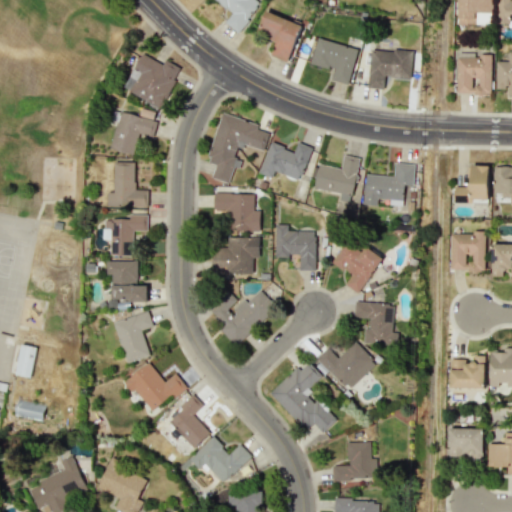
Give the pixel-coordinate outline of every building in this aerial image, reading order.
[(214,0),(231,13),(224,22),(237,32),(260,3),(256,0),(214,0)] [(457,0),(457,24),(490,25),(491,0),(457,0)] [(511,0),(496,0),(496,25),(511,25),(511,0)] [(302,26),(265,10),(256,32),(276,42),(270,55),(286,62),(302,26)] [(357,48),(316,38),(310,63),(334,69),(331,79),(348,83),(357,48)] [(367,87),(383,89),(384,77),(409,79),(412,52),(371,48),(367,87)] [(511,95),(511,51),(508,51),(508,61),(496,61),(495,88),(507,89),(507,95),(511,95)] [(491,55),(473,55),(473,53),(457,52),(456,94),(490,94),(491,55)] [(122,88),(161,108),(181,68),(164,59),(162,64),(140,53),(122,88)] [(110,149),(133,154),(138,133),(152,137),(156,121),(152,120),(154,111),(141,108),(139,115),(119,110),(110,149)] [(263,151),(268,133),(256,129),(258,123),(220,113),(206,162),(215,165),(211,178),(228,183),(233,167),(238,168),(241,159),(233,157),(237,144),(263,151)] [(258,173),(272,178),(274,172),(299,180),(311,147),(297,142),(294,151),(269,142),(258,173)] [(313,189),(339,193),(338,199),(351,201),(359,158),(343,155),(340,168),(317,164),(313,189)] [(133,162),(113,162),(114,192),(107,192),(107,205),(147,204),(147,189),(133,189),(133,162)] [(365,174),(363,205),(376,205),(377,198),(389,199),(389,204),(402,205),(403,185),(413,185),(414,164),(394,163),(393,176),(365,174)] [(489,165),(471,164),(470,186),(454,185),(454,202),(471,203),(471,198),(488,199),(489,165)] [(511,166),(493,166),(493,194),(509,195),(509,202),(511,201),(511,166)] [(253,194),(213,193),(213,209),(227,209),(226,230),(259,231),(259,211),(253,210),(253,194)] [(109,254),(132,255),(132,230),(146,230),(146,214),(128,214),(128,219),(103,219),(102,239),(110,239),(109,254)] [(274,255),(299,256),(298,270),(314,270),(315,231),(287,231),(287,224),(275,224),(274,255)] [(450,270),(484,270),(485,233),(451,232),(450,270)] [(227,237),(227,247),(212,247),(212,274),(254,274),(255,257),(258,257),(258,237),(227,237)] [(381,256),(364,246),(362,249),(345,239),(331,263),(350,274),(344,285),(359,294),(381,256)] [(491,276),(503,276),(503,271),(511,271),(511,243),(492,243),(491,276)] [(106,260),(106,274),(111,274),(111,300),(147,300),(147,285),(136,285),(137,261),(106,260)] [(229,289),(205,310),(236,344),(276,308),(259,290),(243,305),(229,289)] [(393,303),(354,302),(353,317),(368,318),(368,328),(364,327),(363,343),(397,344),(398,332),(392,332),(393,303)] [(125,363),(149,356),(142,329),(152,327),(148,312),(114,320),(125,363)] [(347,390),(375,363),(354,341),(337,358),(327,347),(316,357),(347,390)] [(15,375),(31,377),(34,346),(18,345),(15,375)] [(489,386),(511,386),(511,347),(502,347),(502,351),(489,351),(489,386)] [(450,360),(450,387),(484,388),(485,355),(472,355),(472,360),(450,360)] [(186,388),(175,373),(163,382),(148,362),(122,381),(131,392),(134,389),(150,411),(171,395),(173,397),(186,388)] [(323,377),(308,362),(299,370),(296,366),(269,392),(305,430),(313,423),(322,433),(335,421),(307,391),(323,377)] [(167,419),(192,448),(209,433),(192,414),(202,405),(193,396),(167,419)] [(13,414),(40,421),(44,406),(16,399),(13,414)] [(448,455),(470,455),(470,460),(483,461),(483,428),(449,428),(448,455)] [(487,443),(487,467),(506,466),(507,474),(511,474),(511,431),(504,432),(504,443),(487,443)] [(219,485),(250,456),(239,444),(229,453),(213,436),(192,456),(219,485)] [(369,441),(346,442),(347,465),(331,465),(332,481),(377,480),(376,457),(370,457),(369,441)] [(87,492),(72,455),(59,461),(63,470),(35,481),(37,485),(30,488),(39,511),(53,511),(62,508),(60,503),(87,492)] [(97,488),(119,497),(114,508),(124,511),(136,511),(142,500),(139,499),(148,478),(109,461),(97,488)] [(226,504),(260,509),(262,492),(229,487),(226,504)] [(377,511),(378,500),(334,499),(333,511),(377,511)]
